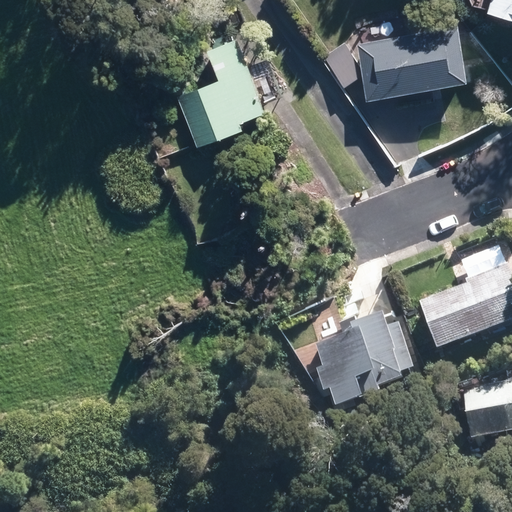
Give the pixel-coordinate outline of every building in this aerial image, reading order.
[(511,0),(497,0),(494,15),(511,20),(511,0)] [(454,30),(370,45),(379,96),(463,81),(454,30)] [(219,86),(182,101),(202,148),(263,123),(231,47),(207,56),(219,86)] [(511,286),(507,272),(417,305),(435,352),(511,323),(511,286)] [(349,324),(308,338),(333,411),(375,397),(349,324)] [(511,374),(485,378),(487,389),(462,393),(469,439),(511,432),(511,374)]
